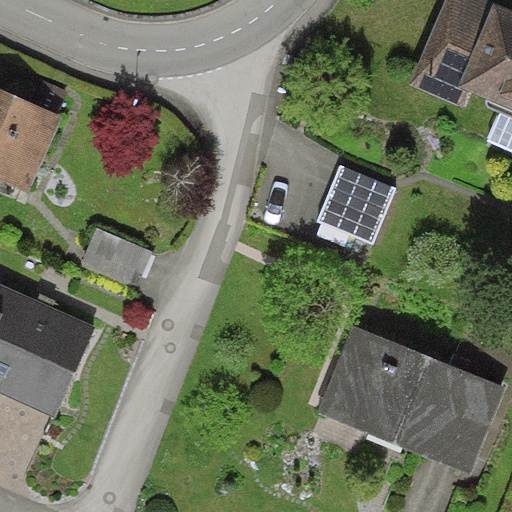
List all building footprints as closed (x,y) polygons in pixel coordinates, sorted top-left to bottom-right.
[(511,14),(510,13),(507,21),(457,0),(449,0),(412,85),(458,105),(466,88),(511,108),(511,14)] [(50,120),(0,97),(0,180),(19,189),(50,120)] [(313,225),(368,248),(391,192),(336,169),(313,225)] [(132,287),(145,256),(94,233),(80,264),(132,287)] [(0,393),(52,417),(89,334),(0,293),(0,393)] [(413,456),(462,476),(497,390),(353,331),(324,403),(425,444),(420,457),(413,454),(413,456)]
